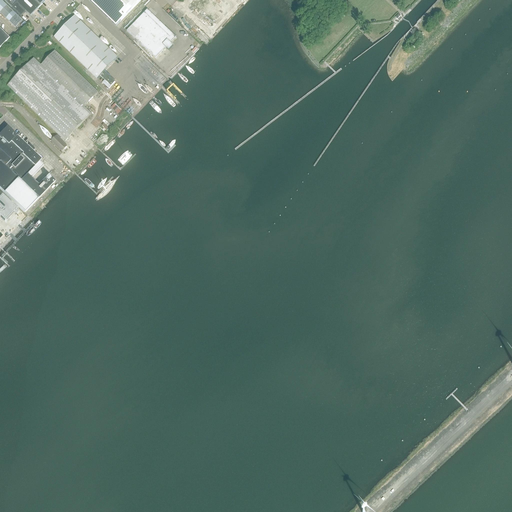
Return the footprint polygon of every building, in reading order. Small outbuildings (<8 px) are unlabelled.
[(1,0),(0,0),(0,12),(16,28),(23,20),(1,0)] [(31,17),(46,0),(3,0),(21,17),(26,12),(31,17)] [(44,4),(49,9),(53,5),(47,0),(44,4)] [(116,26),(141,0),(91,0),(90,1),(116,26)] [(169,9),(167,11),(170,14),(169,14),(174,18),(177,16),(169,9)] [(170,42),(176,37),(147,10),(145,12),(127,31),(155,58),(163,50),(166,47),(169,50),(173,45),(170,42)] [(75,15),(54,37),(51,40),(94,81),(97,79),(100,76),(104,71),(118,57),(75,15)] [(203,29),(199,33),(204,37),(212,28),(203,20),(199,25),(203,29)] [(0,28),(0,48),(10,38),(0,28)] [(34,58),(7,85),(58,135),(57,136),(51,141),(62,152),(67,146),(60,139),(61,138),(65,141),(77,129),(79,131),(83,128),(81,125),(92,114),(85,107),(98,92),(55,51),(41,65),(34,58)] [(185,65),(188,62),(181,55),(178,58),(185,65)] [(167,63),(163,69),(158,66),(153,73),(165,81),(170,74),(169,73),(173,67),(167,63)] [(115,82),(104,71),(100,76),(105,81),(103,83),(109,89),(111,87),(111,86),(115,82)] [(104,93),(101,95),(109,102),(111,100),(104,93)] [(116,103),(110,108),(119,116),(124,111),(116,103)] [(0,189),(25,213),(55,181),(49,175),(39,185),(31,178),(44,165),(40,161),(41,159),(33,151),(35,149),(30,144),(27,146),(7,127),(0,134),(0,189)] [(2,196),(0,197),(0,217),(5,222),(16,210),(2,196)]
